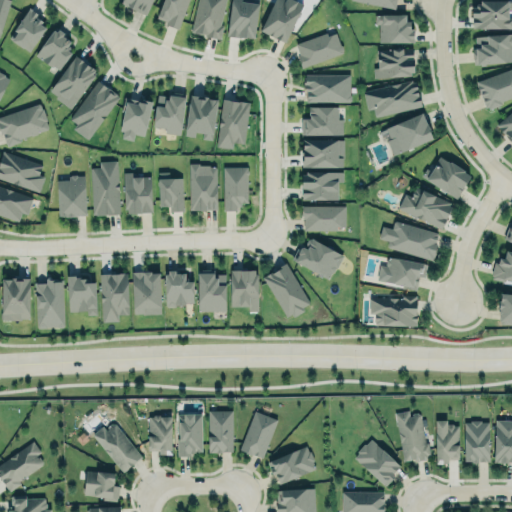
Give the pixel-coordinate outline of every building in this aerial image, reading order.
[(8,0),(0,0),(0,37),(1,37),(8,0)] [(119,0),(118,2),(144,15),(151,0),(119,0)] [(162,0),(155,19),(178,27),(188,0),(162,0)] [(190,31),(197,0),(225,0),(220,25),(223,25),(220,38),(216,37),(216,39),(204,36),(205,34),(202,33),(202,34),(194,33),(194,32),(190,31)] [(229,0),(226,34),(253,37),(257,0),(229,0)] [(301,2),(296,0),(272,0),(261,32),(287,41),(301,2)] [(354,0),(394,8),(395,0),(354,0)] [(472,8),(472,27),(511,27),(511,17),(508,17),(508,9),(511,9),(511,0),(480,0),(480,4),(476,4),(476,8),(472,8)] [(26,2),(11,26),(14,28),(8,37),(29,50),(50,17),(26,2)] [(373,11),(405,11),(405,20),(414,20),(414,41),(377,42),(377,23),(373,23),(373,11)] [(56,20),(33,54),(57,70),(75,42),(64,35),(68,29),(56,20)] [(301,67),(342,53),(335,30),(294,44),(301,67)] [(475,37),(476,48),(472,48),(473,62),(477,62),(477,63),(511,60),(511,33),(507,33),(507,34),(475,37)] [(376,49),(377,67),(372,67),(373,77),(410,75),(410,72),(413,72),(412,47),(376,49)] [(73,108),(96,69),(72,55),(49,94),(73,108)] [(475,80),(511,66),(511,96),(500,101),(502,104),(488,109),(487,106),(485,106),(475,80)] [(0,94),(9,76),(0,71),(0,94)] [(304,74),(304,101),(349,102),(349,74),(304,74)] [(362,90),(411,79),(411,82),(414,81),(420,105),(374,116),(373,108),(366,109),(362,90)] [(97,80),(68,118),(76,123),(72,128),(87,139),(119,97),(97,80)] [(185,97),(180,134),(165,132),(165,128),(153,126),(157,94),(185,97)] [(190,95),(184,135),(194,137),(195,132),(202,133),(202,138),(211,139),(212,134),(217,100),(208,99),(208,97),(204,96),(204,97),(190,95)] [(151,102),(127,96),(118,137),(132,140),(134,133),(143,136),(151,102)] [(217,147),(232,148),(232,142),(245,143),(248,101),(220,99),(217,147)] [(0,115),(0,133),(2,133),(6,146),(20,141),(19,138),(30,134),(31,136),(37,133),(37,132),(48,128),(45,121),(47,120),(43,107),(41,108),(40,104),(38,103),(0,115)] [(342,134),(342,118),(337,118),(337,106),(308,106),(308,119),(300,119),(300,134),(342,134)] [(511,143),(511,110),(496,124),(504,134),(505,133),(506,134),(505,135),(511,143)] [(385,127),(389,137),(386,140),(392,155),(432,139),(428,129),(429,128),(427,123),(426,124),(421,113),(385,127)] [(300,166),(342,166),(342,159),(343,158),(343,139),(302,139),(302,148),(301,148),(300,166)] [(1,147),(0,149),(0,178),(37,191),(42,175),(38,173),(42,161),(1,147)] [(469,176),(463,172),(464,171),(450,161),(449,163),(439,156),(433,164),(434,165),(430,171),(426,168),(421,175),(425,179),(455,198),(469,176)] [(115,157),(120,214),(91,216),(87,165),(97,164),(97,158),(115,157)] [(187,162),(188,209),(216,209),(216,161),(187,162)] [(223,210),(222,166),(247,166),(247,202),(240,202),(240,206),(236,206),(236,211),(223,210)] [(182,211),(181,178),(169,178),(169,171),(157,172),(158,206),(168,206),(168,211),(182,211)] [(301,172),(301,199),(337,199),(337,182),(342,182),(342,171),(301,172)] [(124,213),(151,212),(150,173),(123,174),(124,213)] [(57,216),(85,215),(84,175),(68,175),(68,179),(56,179),(57,216)] [(0,182),(33,194),(26,214),(20,212),(17,220),(0,214),(0,182)] [(414,186),(450,202),(448,205),(451,206),(441,228),(397,208),(404,194),(410,196),(414,186)] [(344,229),(344,205),(302,205),(302,229),(344,229)] [(437,232),(395,220),(393,221),(391,228),(381,225),(378,237),(388,240),(386,245),(387,247),(431,259),(432,256),(433,256),(437,243),(434,242),(437,232)] [(298,245),(291,259),(328,280),(342,255),(311,237),(307,239),(305,243),(308,245),(306,249),(298,245)] [(494,260),(497,261),(499,254),(503,255),(505,247),(511,248),(511,278),(504,276),(504,279),(492,275),(492,273),(491,273),(494,260)] [(377,276),(379,264),(385,265),(387,256),(426,264),(423,277),(419,276),(416,290),(401,288),(402,285),(383,281),(383,277),(377,276)] [(269,273),(285,262),(309,302),(302,307),(303,310),(293,317),(291,313),(286,317),(262,277),(269,273)] [(197,269),(198,311),(225,311),(225,274),(214,274),(214,273),(213,273),(213,269),(197,269)] [(164,274),(168,274),(167,270),(175,270),(175,274),(185,274),(185,282),(193,282),(193,303),(185,303),(184,305),(175,306),(174,307),(168,307),(165,305),(164,274)] [(230,270),(230,306),(239,306),(239,307),(248,307),(248,311),(258,311),(258,274),(255,274),(255,270),(230,270)] [(131,271),(144,271),(144,272),(150,272),(150,274),(159,273),(161,307),(143,308),(143,313),(133,313),(131,271)] [(0,272),(0,319),(29,319),(30,273),(0,272)] [(99,273),(100,321),(118,320),(118,315),(128,314),(127,272),(99,273)] [(67,276),(68,311),(86,310),(86,315),(96,314),(95,282),(87,282),(87,278),(80,278),(80,276),(67,276)] [(35,327),(63,327),(62,278),(45,278),(45,282),(35,282),(35,327)] [(511,290),(500,289),(500,297),(499,297),(498,310),(498,316),(498,319),(499,319),(499,322),(511,322),(511,290)] [(369,297),(368,313),(375,313),(375,324),(383,324),(383,326),(416,326),(416,316),(415,315),(416,295),(401,295),(401,297),(370,297),(369,297)] [(402,459),(393,411),(407,409),(408,415),(410,414),(412,412),(416,411),(420,414),(425,440),(427,439),(430,454),(427,455),(427,457),(423,458),(423,457),(417,458),(417,459),(414,460),(414,457),(402,459)] [(208,452),(232,451),(231,410),(207,410),(208,452)] [(238,449),(254,410),(276,419),(262,457),(260,457),(253,454),(251,454),(251,455),(246,453),(238,449)] [(201,452),(201,413),(176,413),(176,433),(179,433),(179,438),(177,438),(177,456),(189,456),(189,453),(195,453),(195,452),(201,452)] [(148,450),(158,450),(158,454),(171,454),(170,415),(147,415),(148,450)] [(511,418),(494,417),(494,432),(494,433),(492,459),(499,460),(502,459),(506,460),(507,459),(511,458),(511,418)] [(458,458),(458,424),(447,424),(447,419),(434,419),(435,463),(447,463),(447,458),(458,458)] [(469,419),(469,421),(463,421),(463,457),(470,457),(470,459),(477,459),(477,458),(487,458),(488,421),(480,421),(480,419),(469,419)] [(92,433),(102,426),(106,430),(108,429),(107,426),(111,423),(114,423),(141,456),(132,463),(130,466),(122,472),(92,433)] [(370,438),(399,465),(396,470),(393,473),(392,474),(394,476),(392,479),(389,481),(389,480),(384,485),(383,484),(382,484),(353,457),(357,452),(356,451),(363,443),(365,444),(370,438)] [(0,462),(32,440),(40,451),(36,454),(37,456),(39,456),(42,461),(42,464),(18,480),(20,482),(9,490),(5,485),(3,483),(1,480),(0,478),(0,462)] [(278,482),(314,467),(312,461),(313,460),(310,450),(308,451),(305,445),(266,461),(271,475),(275,473),(278,482)] [(118,484),(117,496),(116,496),(115,500),(102,499),(102,495),(83,494),(83,492),(82,491),(82,486),(84,486),(85,468),(95,469),(95,468),(114,470),(113,484),(118,484)] [(314,511),(313,488),(275,489),(275,511),(314,511)] [(341,511),(341,491),(383,491),(383,493),(381,495),(383,496),(383,502),(384,502),(383,511),(341,511)] [(50,511),(50,507),(46,507),(45,502),(44,501),(43,496),(25,497),(25,496),(24,494),(11,495),(11,498),(10,498),(11,508),(7,508),(7,511),(50,511)]
